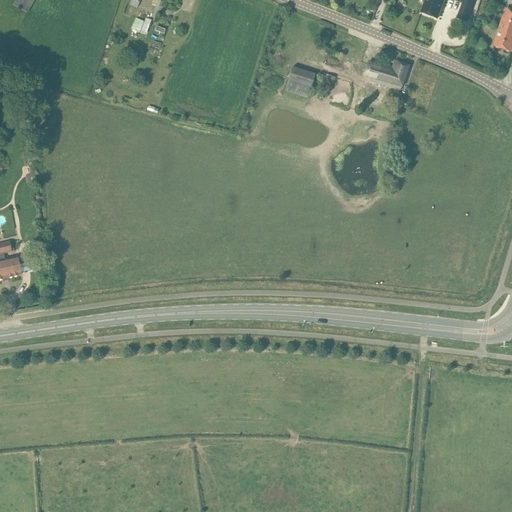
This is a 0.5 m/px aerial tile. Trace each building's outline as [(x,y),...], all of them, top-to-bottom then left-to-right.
[(15,0),(13,5),(27,13),(34,0),(15,0)] [(131,0),(129,5),(137,8),(140,0),(131,0)] [(426,0),(421,13),(438,19),(445,0),(426,0)] [(474,0),(463,0),(457,19),(466,22),(474,0)] [(501,25),(494,45),(511,51),(511,49),(511,10),(506,9),(501,25)] [(145,35),(150,24),(145,22),(148,13),(140,10),(132,30),(145,35)] [(165,30),(156,26),(154,31),(163,34),(165,30)] [(332,29),(327,47),(363,59),(368,41),(332,29)] [(379,62),(378,65),(368,62),(362,79),(400,91),(409,66),(395,62),(393,67),(379,62)] [(292,67),(285,90),(308,98),(315,74),(292,67)] [(325,73),(320,85),(330,89),(334,76),(325,73)] [(0,279),(22,275),(18,257),(5,260),(3,253),(12,251),(9,242),(0,243),(0,279)]
